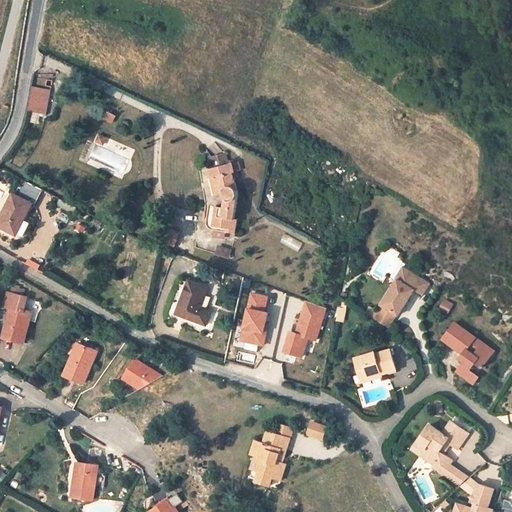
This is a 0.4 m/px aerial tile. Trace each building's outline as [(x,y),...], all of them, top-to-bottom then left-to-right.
[(50,90),(32,87),(27,112),(45,115),(50,90)] [(113,123),(117,115),(107,110),(103,119),(113,123)] [(98,133),(95,143),(104,146),(108,137),(98,133)] [(214,168),(209,169),(216,195),(222,194),(224,198),(225,200),(224,208),(216,206),(208,205),(206,223),(207,225),(208,228),(211,230),(235,234),(237,219),(235,219),(237,198),(238,195),(238,193),(233,173),(235,173),(233,163),(229,164),(226,154),(221,156),(212,159),(214,168)] [(238,161),(233,163),(235,173),(241,171),(238,161)] [(43,190),(22,179),(14,195),(31,204),(35,205),(43,190)] [(14,195),(12,194),(0,218),(0,227),(15,235),(31,204),(14,195)] [(61,198),(57,204),(74,213),(77,207),(61,198)] [(101,223),(96,220),(93,228),(98,230),(101,223)] [(281,242),(299,252),(303,243),(285,234),(281,242)] [(219,245),(217,255),(231,258),(233,248),(219,245)] [(407,265),(402,262),(393,275),(398,279),(402,281),(409,270),(406,267),(407,265)] [(402,281),(398,279),(381,304),(383,305),(398,314),(414,291),(413,290),(421,277),(409,270),(402,281)] [(430,283),(421,277),(413,290),(414,291),(422,296),(430,283)] [(207,287),(189,280),(178,310),(187,313),(186,318),(205,324),(210,311),(200,308),(207,287)] [(26,289),(13,286),(11,293),(24,296),(26,289)] [(5,305),(10,307),(3,336),(25,341),(32,311),(25,309),(28,297),(24,296),(11,293),(8,292),(5,305)] [(267,297),(250,293),(247,309),(246,309),(241,329),(242,330),(240,340),(262,345),(265,332),(263,331),(266,313),(264,313),(267,297)] [(440,307),(450,312),(455,303),(445,298),(440,307)] [(301,358),(308,339),(315,341),(326,309),(305,303),(295,334),(289,332),(283,352),(301,358)] [(383,305),(372,322),(385,331),(397,313),(383,305)] [(345,322),(348,308),(339,306),(337,320),(345,322)] [(454,324),(443,339),(462,353),(467,357),(463,362),(457,371),(474,384),(478,377),(470,370),(476,362),(483,367),(491,355),(480,347),(482,344),(474,339),(475,337),(465,329),(463,331),(454,324)] [(482,344),(480,347),(491,355),(494,351),(475,337),(474,339),(482,344)] [(97,351),(78,343),(64,374),(84,383),(97,351)] [(375,352),(355,358),(361,379),(381,373),(382,374),(396,370),(391,349),(376,354),(375,352)] [(467,357),(462,353),(459,358),(463,362),(467,357)] [(163,375),(137,358),(125,377),(142,388),(163,375)] [(382,374),(381,373),(361,379),(362,383),(382,377),(382,374)] [(327,425),(312,421),(308,433),(323,438),(327,425)] [(442,433),(429,425),(416,444),(423,449),(419,454),(434,464),(432,466),(442,473),(448,464),(451,459),(442,453),(438,451),(442,443),(449,443),(456,447),(466,432),(450,421),(442,433)] [(294,428),(279,422),(277,426),(276,429),(275,432),(291,438),(294,428)] [(264,442),(256,439),(251,453),(255,455),(263,457),(259,471),(255,481),(271,486),(273,477),(281,479),(286,463),(283,462),(279,461),(281,453),(286,454),(291,438),(275,432),(268,430),(264,442)] [(449,443),(442,443),(438,451),(442,453),(449,443)] [(423,449),(416,444),(413,450),(419,454),(423,449)] [(263,457),(255,455),(251,468),(259,471),(263,457)] [(78,479),(75,479),(73,495),(94,498),(98,464),(80,462),(78,479)] [(442,473),(459,483),(467,476),(448,464),(442,473)] [(474,508),(458,502),(454,511),(483,511),(484,511),(485,511),(488,511),(490,511),(491,508),(489,507),(496,488),(480,483),(473,503),(476,504),(474,508)] [(177,493),(170,498),(179,511),(186,507),(177,493)] [(170,498),(151,511),(179,511),(170,498)]
